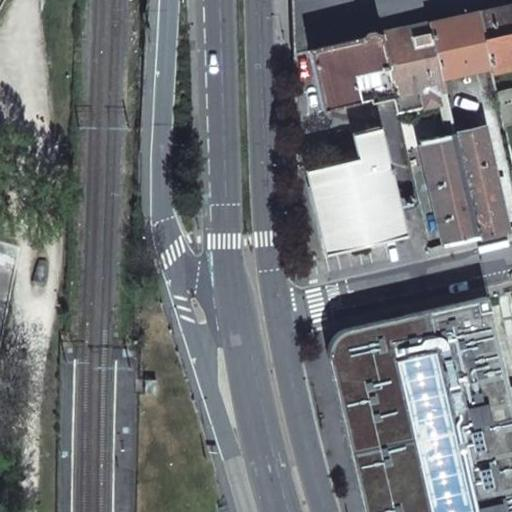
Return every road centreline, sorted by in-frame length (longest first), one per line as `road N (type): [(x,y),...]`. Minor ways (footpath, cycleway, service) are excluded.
road 1 (secondary): [(169,0),(159,193),(177,248),(235,304)]
road 2 (secondary): [(277,312),(264,223),(256,0)]
road 3 (secondary): [(217,0),(235,304)]
road 4 (residential): [(511,257),(277,312)]
road 5 (secondary): [(235,304),(281,511)]
road 6 (secondary): [(327,511),(277,312)]
